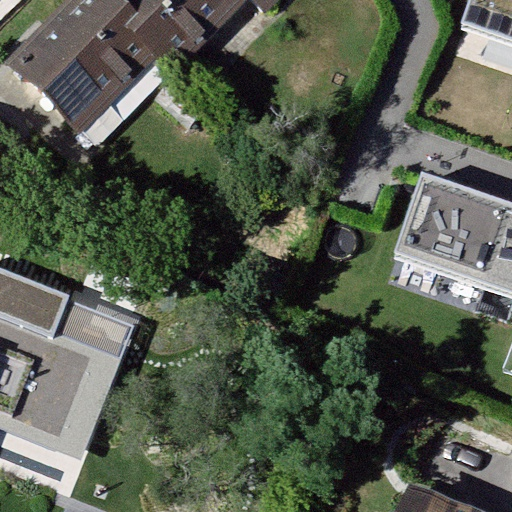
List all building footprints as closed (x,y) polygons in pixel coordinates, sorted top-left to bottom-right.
[(281,0),(139,0),(137,3),(133,0),(92,0),(19,81),(81,137),(152,58),(173,76),(242,0),(257,0),(271,11),(281,0)] [(511,0),(459,0),(445,40),(511,64),(511,0)] [(511,218),(416,185),(383,278),(511,323),(511,218)] [(48,329),(0,311),(0,452),(90,485),(134,366),(96,352),(108,322),(57,304),(48,329)] [(461,511),(409,491),(400,511),(461,511)]
